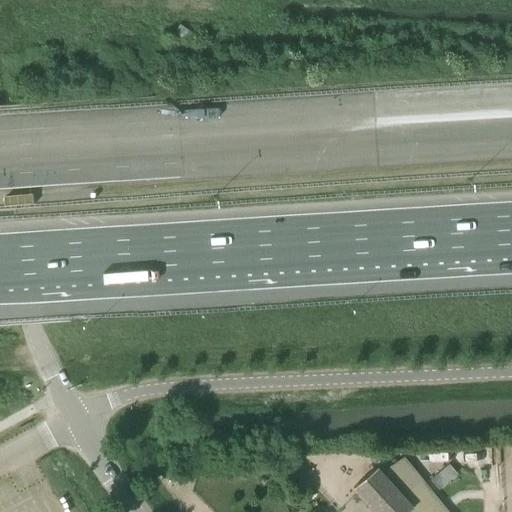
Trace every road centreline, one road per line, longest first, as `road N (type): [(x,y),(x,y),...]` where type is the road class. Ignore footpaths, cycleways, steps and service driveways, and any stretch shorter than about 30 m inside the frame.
road 1 (motorway): [(511,131),(0,162)]
road 2 (motorway): [(0,259),(511,231)]
road 3 (unclassified): [(511,372),(151,390),(75,423)]
road 4 (tertiary): [(75,423),(31,325),(0,197)]
